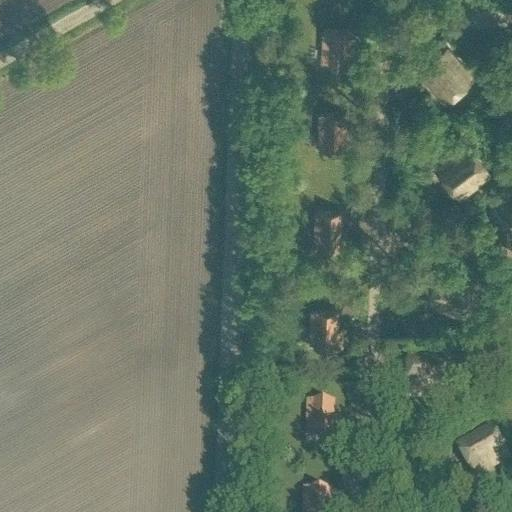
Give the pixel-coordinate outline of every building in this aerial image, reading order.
[(328,64),(353,65),(354,45),(349,45),(350,29),(324,28),(323,60),(328,60),(328,64)] [(421,72),(422,71),(445,98),(444,99),(445,100),(472,76),(472,75),(471,76),(448,49),(449,48),(448,47),(420,71),(421,72)] [(325,144),(324,148),(350,149),(350,129),(345,129),(346,113),(320,112),(319,144),(325,144)] [(490,174),(491,173),(469,144),(468,144),(469,146),(441,167),(440,166),(439,166),(461,196),(462,195),(461,194),(489,173),(490,174)] [(321,246),(346,247),(347,227),(341,227),(342,211),(317,210),(316,241),(321,242),(321,246)] [(462,316),(463,316),(478,283),(477,283),(476,284),(444,269),(445,268),(444,268),(429,301),(430,301),(430,300),(462,315),(462,316)] [(316,346),(342,347),(342,327),(337,327),(338,311),(313,309),(311,341),(316,341),(316,346)] [(408,397),(410,397),(410,396),(445,397),(445,398),(446,398),(447,362),(446,362),(446,363),(411,362),(411,361),(410,361),(408,397)] [(333,423),(334,406),(309,406),(307,437),(313,437),(312,442),(338,443),(339,423),(333,423)] [(508,462),(490,431),(489,431),(490,433),(459,450),(459,449),(458,450),(476,481),(477,481),(476,479),(507,462),(507,463),(508,462)] [(334,511),(335,511),(330,510),(330,494),(305,493),(304,511),(334,511)]
